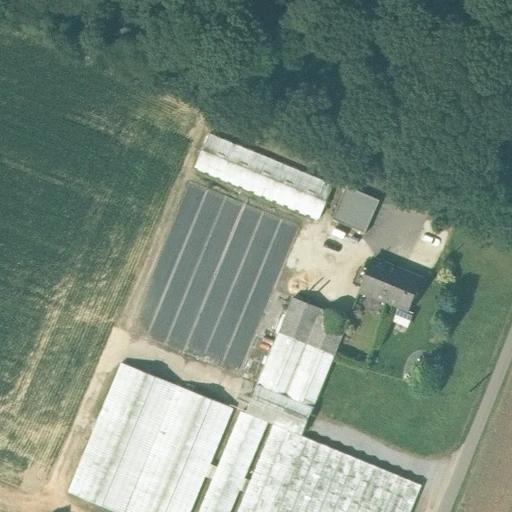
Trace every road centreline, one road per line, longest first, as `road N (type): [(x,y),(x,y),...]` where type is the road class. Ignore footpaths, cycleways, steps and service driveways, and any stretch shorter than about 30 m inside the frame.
road 1 (unclassified): [(511,178),(78,0)]
road 2 (unclassified): [(511,353),(448,511)]
